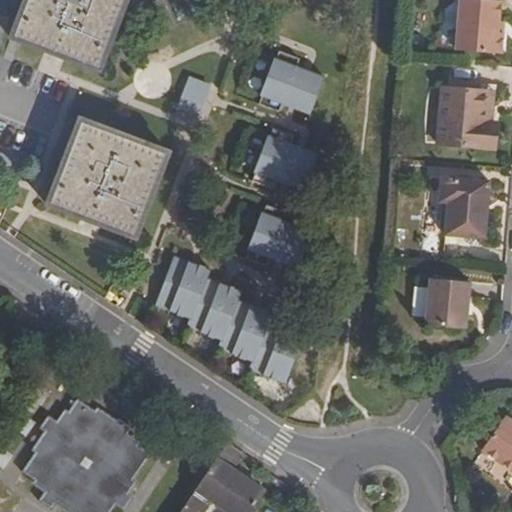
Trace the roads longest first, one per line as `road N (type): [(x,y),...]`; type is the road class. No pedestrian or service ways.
road 1 (tertiary): [(0,259),(341,479)]
road 2 (tertiary): [(420,511),(419,474),(401,457),(364,455),(341,479)]
